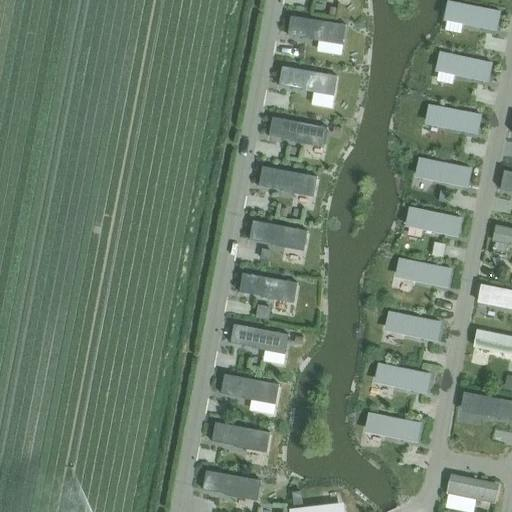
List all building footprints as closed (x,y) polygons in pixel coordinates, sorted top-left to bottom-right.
[(452,3),(448,18),(465,22),(464,24),(497,31),(501,13),(452,3)] [(291,17),(288,36),(312,39),(312,41),(313,41),(313,38),(341,43),(344,27),(346,27),(347,26),(291,17)] [(442,54),(439,69),(440,70),(456,73),(455,75),(488,82),(492,64),(442,54)] [(283,67),(279,85),(303,90),(303,91),(304,91),(304,89),(332,93),(335,77),(337,78),(338,76),(283,67)] [(432,107),(429,122),(445,125),(445,128),(478,134),(481,116),(432,107)] [(273,118),(269,136),(293,141),(293,142),(294,143),(294,140),(322,145),(325,129),(328,129),(328,128),(273,118)] [(422,160),(419,175),(436,179),(435,181),(468,187),(472,169),(422,160)] [(263,167),(259,186),(283,190),(283,192),(284,192),(284,189),(312,194),(315,178),(318,179),(318,177),(263,167)] [(511,172),(505,171),(501,189),(511,191),(511,172)] [(402,207),(423,209),(425,187),(405,184),(402,207)] [(441,191),(439,201),(448,203),(450,192),(441,191)] [(413,209),(410,225),(426,228),(426,230),(458,237),(462,219),(413,209)] [(254,221),(250,240),(273,244),(273,246),(274,246),(275,243),(302,249),(305,232),(308,233),(308,232),(254,221)] [(511,229),(497,226),(494,242),(511,245),(511,229)] [(436,244),(434,255),(443,257),(445,246),(436,244)] [(264,250),(262,258),(270,260),(272,252),(264,250)] [(402,260),(399,276),(416,279),(415,281),(448,288),(452,270),(402,260)] [(243,274),(240,292),(263,297),(263,298),(264,298),(265,295),(292,300),(295,284),(298,285),(298,283),(243,274)] [(511,292),(482,286),(479,302),(511,308),(511,292)] [(259,306),(257,317),(269,319),(271,308),(259,306)] [(392,313),(389,329),(405,332),(405,335),(438,341),(441,323),(392,313)] [(234,324),(231,343),(254,348),(254,349),(255,349),(256,347),(283,352),(286,336),(289,336),(289,335),(234,324)] [(511,337),(479,332),(476,347),(511,354),(511,337)] [(382,365),(378,381),(395,384),(394,387),(427,393),(431,375),(382,365)] [(225,375),(221,393),(245,398),(245,399),(246,400),(246,397),(274,402),(277,386),(280,386),(280,385),(225,375)] [(467,395),(464,409),(489,414),(488,417),(489,417),(490,416),(511,420),(511,401),(465,393),(464,394),(467,395)] [(372,414),(369,430),(386,433),(385,436),(418,442),(422,424),(372,414)] [(216,423),(212,442),(236,446),(236,448),(237,448),(237,445),(265,450),(268,434),(271,434),(271,433),(216,423)] [(207,471),(203,490),(227,494),(226,496),(227,496),(228,493),(255,498),(259,482),(261,483),(262,481),(207,471)] [(452,476),(448,493),(449,493),(477,499),(495,503),(499,486),(452,476)] [(301,492),(293,493),(294,504),(302,503),(301,492)]
